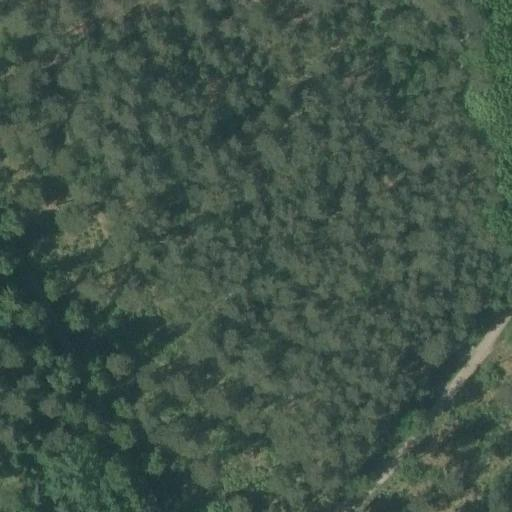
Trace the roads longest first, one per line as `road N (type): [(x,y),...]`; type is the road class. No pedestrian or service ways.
road 1 (track): [(0,241),(150,511)]
road 2 (track): [(511,306),(462,381),(364,486),(329,511)]
